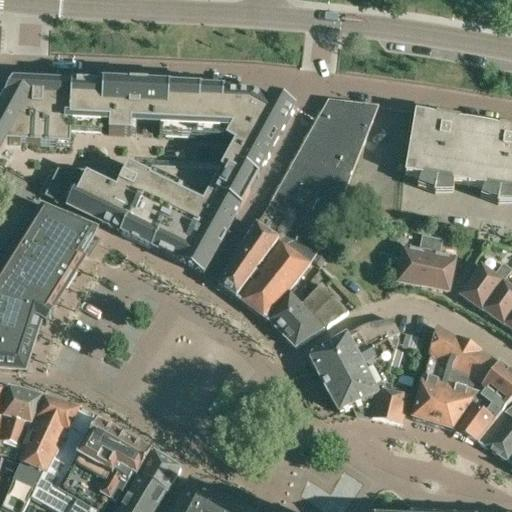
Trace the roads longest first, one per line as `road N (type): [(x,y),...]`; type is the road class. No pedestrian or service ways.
road 1 (residential): [(21,63),(320,83)]
road 2 (tertiary): [(25,1),(264,15)]
road 3 (residential): [(320,83),(511,115)]
road 4 (tertiary): [(328,23),(511,52)]
